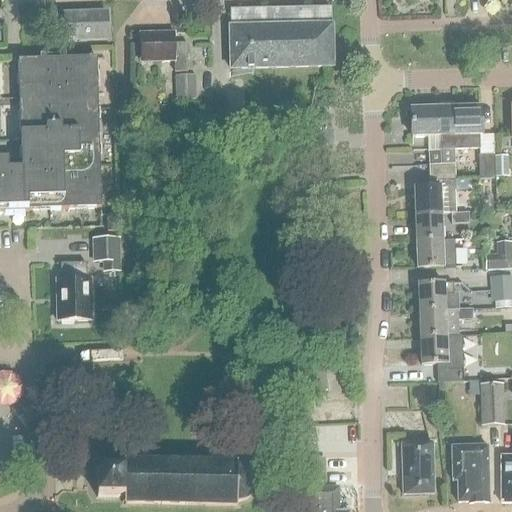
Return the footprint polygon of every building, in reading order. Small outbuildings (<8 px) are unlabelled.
[(329,9),(229,11),(230,20),(229,20),(229,28),(228,28),(229,70),(332,67),(331,25),(329,25),(329,9)] [(63,15),(64,41),(106,40),(105,14),(63,15)] [(186,73),(186,44),(173,44),(173,35),(139,35),(139,63),(173,62),(173,73),(186,73)] [(0,214),(28,214),(28,212),(101,209),(96,59),(18,62),(22,170),(8,171),(7,160),(0,159),(0,214)] [(194,100),(193,75),(173,75),(174,100),(194,100)] [(479,108),(452,109),(453,137),(438,138),(439,151),(439,166),(451,165),(451,150),(452,150),(477,150),(477,136),(480,136),(479,108)] [(186,132),(185,110),(185,109),(177,109),(178,124),(164,125),(164,133),(186,132)] [(409,138),(438,138),(453,137),(452,109),(409,110),(409,138)] [(216,128),(215,114),(207,115),(207,129),(216,128)] [(427,151),(427,166),(439,166),(439,151),(427,151)] [(477,179),(493,179),(492,156),(476,157),(477,179)] [(506,156),(492,156),(493,179),(507,178),(506,156)] [(413,216),(440,215),(453,215),(452,181),(453,181),(453,165),(451,165),(439,166),(427,166),(428,182),(437,182),(437,188),(412,189),(413,216)] [(477,197),(477,209),(487,208),(487,197),(477,197)] [(414,243),(441,242),(440,215),(413,216),(414,243)] [(467,215),(450,215),(451,226),(468,225),(467,215)] [(120,232),(119,216),(106,216),(106,232),(120,232)] [(118,239),(91,240),(92,265),(102,264),(103,273),(120,272),(118,239)] [(442,268),(441,242),(414,243),(415,269),(442,268)] [(510,244),(496,245),(496,257),(484,258),(485,272),(511,271),(510,244)] [(91,322),(90,280),(85,280),(85,264),(59,264),(59,280),(56,280),(56,322),(91,322)] [(511,290),(511,277),(487,279),(489,304),(494,303),(495,310),(511,309),(510,302),(511,302),(511,290)] [(455,311),(458,311),(457,294),(452,294),(452,284),(442,285),(416,286),(417,313),(455,311)] [(459,338),(458,321),(471,321),(471,310),(458,311),(455,311),(417,313),(418,339),(444,338),(459,338)] [(446,365),(444,338),(418,339),(419,366),(446,365)] [(325,392),(324,359),(302,360),(303,392),(325,392)] [(501,386),(478,387),(479,428),(503,427),(501,386)] [(431,495),(430,445),(400,446),(401,496),(431,495)] [(487,505),(485,447),(449,448),(451,482),(456,482),(456,504),(467,504),(467,506),(487,505)] [(511,458),(499,458),(499,505),(511,504),(511,458)] [(301,460),(302,485),(326,484),(325,459),(301,460)] [(239,468),(237,467),(237,466),(123,463),(123,469),(97,468),(96,498),(123,499),(123,504),(236,507),(236,503),(239,503),(242,501),(244,500),(245,499),(246,498),(248,497),(250,494),(251,492),(251,489),(252,488),(252,486),(252,484),(252,483),(251,481),(251,479),(250,477),(249,475),(248,474),(246,472),(245,471),(243,470),(242,469),(239,468)] [(336,511),(336,488),(304,489),(304,511),(336,511)]
